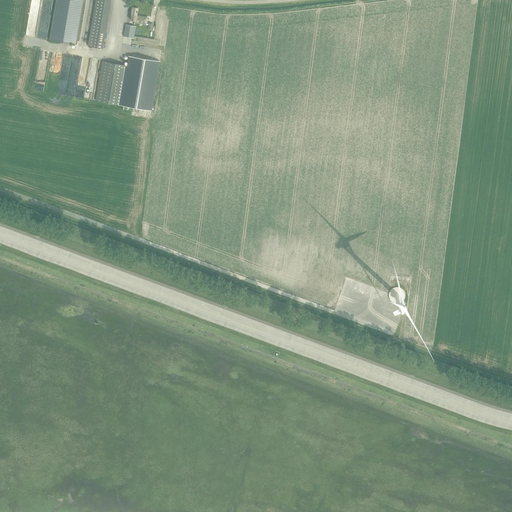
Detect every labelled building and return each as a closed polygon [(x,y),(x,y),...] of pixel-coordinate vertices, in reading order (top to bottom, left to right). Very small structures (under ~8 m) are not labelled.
[(56,0),(49,40),(76,44),(83,0),(56,0)] [(96,0),(88,45),(102,48),(110,0),(96,0)] [(130,11),(132,11),(131,15),(132,15),(131,20),(135,21),(135,22),(146,24),(147,18),(137,16),(138,8),(132,7),(131,7),(130,11)] [(125,25),(124,36),(133,38),(135,26),(125,25)] [(102,61),(95,101),(122,106),(129,66),(102,61)]
